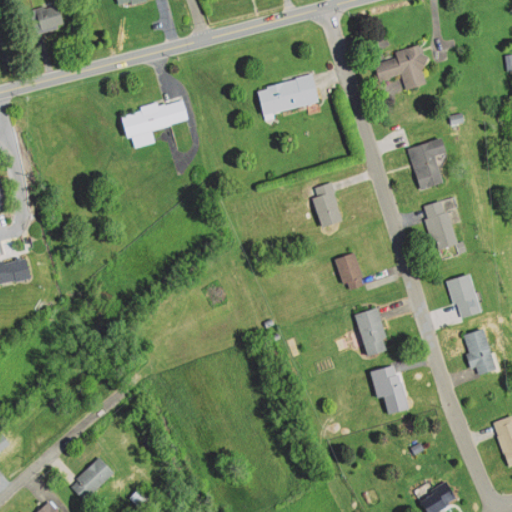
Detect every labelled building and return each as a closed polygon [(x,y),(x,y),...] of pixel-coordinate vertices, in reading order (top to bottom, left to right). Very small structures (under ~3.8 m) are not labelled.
[(58,2),(32,10),(38,30),(64,22),(58,2)] [(421,46),(373,61),(380,83),(400,77),(405,90),(429,83),(424,67),(430,55),(423,52),(421,46)] [(313,72),(259,88),(266,113),(320,97),(313,72)] [(182,94),(122,112),(129,135),(189,117),(182,94)] [(409,146),(423,188),(445,181),(437,156),(449,152),(443,135),(409,146)] [(318,187),(320,192),(312,195),(323,227),(345,219),(332,182),(318,187)] [(425,202),(438,248),(460,241),(446,196),(425,202)] [(355,251),(338,256),(348,286),(365,280),(355,251)] [(31,275),(0,282),(0,263),(27,257),(31,275)] [(448,277),(460,316),(484,309),(473,270),(448,277)] [(358,314),(371,353),(392,346),(379,307),(358,314)] [(465,333),(478,372),(499,366),(486,326),(465,333)] [(398,363),(410,409),(391,415),(385,394),(379,395),(372,370),(398,363)] [(511,413),(493,421),(509,463),(511,461),(511,413)] [(102,456),(72,484),(85,499),(115,471),(102,456)] [(458,499),(436,511),(430,511),(422,497),(448,482),(458,499)] [(139,508),(148,500),(139,490),(130,498),(139,508)] [(59,511),(53,503),(40,511),(59,511)]
